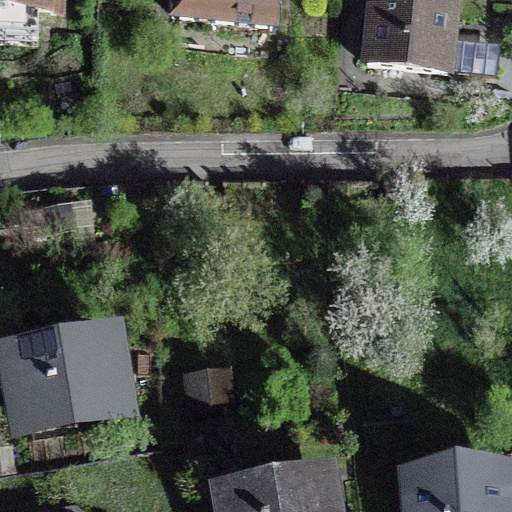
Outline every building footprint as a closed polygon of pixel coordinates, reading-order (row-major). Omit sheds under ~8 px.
[(0,0),(0,19),(54,21),(55,0),(0,0)] [(178,0),(177,21),(271,31),(273,0),(178,0)] [(454,0),(374,0),(367,67),(446,76),(452,21),(454,0)] [(117,409),(107,349),(67,355),(65,341),(40,345),(43,359),(16,364),(26,424),(117,409)] [(219,384),(196,387),(198,404),(221,401),(219,384)] [(257,498),(230,503),(231,511),(324,511),(321,487),(281,493),(279,480),(254,484),(257,498)] [(495,511),(493,480),(413,486),(414,511),(495,511)]
